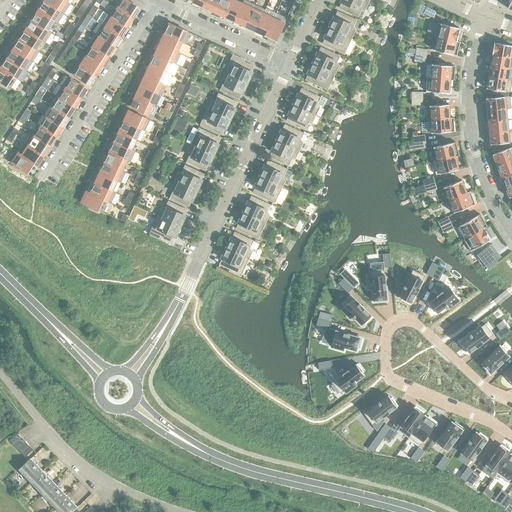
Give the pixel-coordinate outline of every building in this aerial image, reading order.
[(64,13),(70,4),(63,0),(44,0),(44,1),(64,13)] [(127,0),(117,0),(114,5),(132,17),(135,14),(136,14),(140,8),(127,0)] [(206,8),(214,11),(218,0),(206,0),(204,5),(207,7),(206,8)] [(231,0),(218,0),(214,11),(221,15),(222,14),(225,15),(231,0)] [(227,17),(234,21),(244,0),(243,0),(242,4),(233,0),(231,0),(225,15),(228,16),(227,17)] [(245,25),(254,5),(244,0),(234,21),(242,24),(242,23),(245,25)] [(342,0),(339,8),(359,17),(356,15),(359,10),(364,10),(368,2),(364,0),(342,0)] [(57,23),(64,13),(44,1),(40,7),(41,8),(39,11),(57,23)] [(82,4),(79,10),(83,13),(87,7),(82,4)] [(130,21),(132,17),(114,5),(114,6),(117,8),(112,17),(108,15),(127,27),(131,22),(130,21)] [(248,27),(255,31),(265,10),(254,5),(245,25),(248,26),(248,27)] [(433,18),(436,12),(426,7),(423,13),(433,18)] [(96,12),(91,9),(87,15),(92,18),(96,12)] [(75,15),(80,18),(83,13),(79,10),(75,15)] [(263,33),(266,34),(273,18),(263,14),(265,10),(255,31),(262,34),(263,33)] [(36,14),(32,20),(51,33),(51,32),(48,30),(54,21),(57,23),(39,11),(37,15),(36,14)] [(331,21),(329,27),(351,38),(355,30),(352,25),(354,20),(357,21),(337,11),(333,21),(331,21)] [(83,21),(87,24),(92,18),(87,15),(83,21)] [(108,15),(102,25),(120,36),(122,33),(123,33),(127,27),(108,15)] [(276,40),(284,23),(273,18),(266,34),(269,36),(267,40),(274,44),(276,40)] [(45,42),(51,33),(32,20),(28,26),(29,27),(27,30),(45,42)] [(70,23),(66,29),(71,32),(75,26),(70,23)] [(167,30),(165,34),(185,44),(190,33),(169,23),(166,30),(167,30)] [(460,28),(437,23),(434,36),(437,36),(437,37),(460,42),(456,41),(460,28)] [(102,25),(95,34),(115,47),(118,41),(117,40),(120,36),(102,25)] [(351,38),(329,27),(326,33),(327,34),(322,44),(344,54),(351,38)] [(83,31),(78,28),(74,34),(79,37),(83,31)] [(63,34),(67,37),(71,32),(66,29),(63,34)] [(23,33),(19,39),(39,52),(39,51),(35,49),(41,40),(45,42),(27,30),(24,34),(23,33)] [(71,40),(75,43),(79,37),(74,34),(71,40)] [(111,53),(115,47),(95,34),(99,37),(93,46),(107,56),(110,52),(111,53)] [(185,44),(165,34),(163,38),(162,38),(159,44),(180,54),(177,52),(181,42),(185,44)] [(457,56),(460,42),(437,37),(434,50),(457,56)] [(32,61),(39,52),(19,39),(16,45),(17,46),(14,49),(32,61)] [(58,42),(54,48),(59,51),(63,45),(58,42)] [(494,43),(492,54),(511,57),(511,50),(511,45),(494,42),(494,43)] [(83,53),(102,66),(106,60),(105,59),(107,56),(93,46),(89,44),(83,53)] [(175,64),(180,54),(159,44),(156,51),(157,51),(156,55),(175,64)] [(66,47),(62,53),(67,56),(71,50),(66,47)] [(335,74),(338,65),(335,61),(338,56),(340,57),(320,47),(316,57),(315,57),(312,63),(335,74)] [(50,54),(55,57),(59,51),(54,48),(50,54)] [(416,48),(415,54),(426,56),(427,50),(416,48)] [(26,71),(32,61),(14,49),(12,53),(11,52),(7,58),(26,71)] [(63,62),(67,56),(62,53),(58,59),(63,62)] [(83,53),(77,63),(95,75),(97,71),(98,72),(102,66),(83,53)] [(224,72),(247,83),(250,77),(249,76),(254,66),(243,61),(244,60),(237,57),(233,54),(224,72)] [(425,62),(426,56),(415,54),(414,61),(425,62)] [(492,54),(490,66),(509,69),(511,57),(492,54)] [(170,75),(175,64),(156,55),(154,59),(153,58),(150,65),(170,75)] [(0,66),(0,67),(16,78),(22,69),(26,71),(7,58),(3,64),(4,65),(2,68),(0,66)] [(50,64),(45,61),(41,67),(46,70),(50,64)] [(95,75),(77,63),(70,73),(90,85),(94,79),(93,78),(95,75)] [(189,63),(186,69),(191,72),(194,65),(189,63)] [(310,70),(305,80),(327,90),(335,74),(312,63),(309,69),(310,70)] [(455,66),(432,64),(426,64),(424,77),(427,77),(454,80),(455,66)] [(166,85),(170,75),(150,65),(147,71),(148,72),(146,76),(166,85)] [(490,66),(488,77),(507,80),(511,81),(511,80),(511,69),(509,69),(490,66)] [(10,88),(16,78),(0,67),(0,84),(3,86),(5,84),(10,88)] [(42,76),(46,70),(41,67),(37,73),(42,76)] [(188,78),(191,72),(186,69),(183,76),(188,78)] [(56,73),(51,70),(47,76),(52,79),(56,73)] [(219,89),(221,91),(239,99),(243,89),(244,89),(247,83),(224,72),(221,80),(224,85),(221,90),(219,89)] [(43,83),(48,86),(52,79),(47,76),(43,83)] [(68,76),(62,86),(80,98),(82,94),(83,95),(87,89),(68,76)] [(161,95),(166,85),(146,76),(144,80),(143,79),(140,86),(161,95)] [(454,80),(427,77),(426,91),(449,93),(450,80),(454,80)] [(488,77),(486,88),(491,89),(491,93),(508,94),(508,92),(510,92),(511,81),(507,80),(488,77)] [(29,86),(33,89),(37,83),(33,80),(29,86)] [(180,83),(176,90),(181,92),(185,85),(180,83)] [(187,93),(191,95),(195,86),(191,84),(187,93)] [(33,89),(29,86),(25,92),(30,95),(33,89)] [(78,101),(80,98),(62,86),(55,96),(75,108),(79,102),(78,101)] [(138,92),(136,96),(156,106),(161,95),(140,86),(137,92),(138,92)] [(43,92),(39,89),(35,95),(39,98),(43,92)] [(293,104),(315,115),(319,107),(316,102),(318,97),(321,98),(301,89),(297,99),(295,98),(293,104)] [(178,99),(181,92),(176,90),(173,96),(178,99)] [(211,100),(208,108),(230,119),(233,113),(232,112),(237,102),(217,93),(219,95),(217,100),(211,100)] [(491,98),(486,98),(487,110),(511,108),(510,96),(508,96),(508,94),(491,93),(491,98)] [(31,101),(36,104),(39,98),(35,95),(31,101)] [(71,114),(75,108),(55,96),(49,105),(67,117),(70,113),(71,114)] [(156,106),(136,96),(135,100),(133,100),(130,107),(147,115),(152,104),(156,106)] [(175,106),(170,104),(167,110),(166,110),(172,113),(175,106)] [(286,121),(303,129),(306,130),(304,128),(306,123),(312,123),(315,115),(293,104),(290,110),(291,111),(286,121)] [(426,106),(426,120),(453,118),(453,117),(450,118),(449,104),(426,106)] [(65,121),(67,117),(49,105),(53,108),(47,117),(62,127),(66,121),(65,121)] [(230,119),(208,108),(200,124),(222,134),(226,125),(228,125),(230,119)] [(511,108),(487,110),(488,121),(507,119),(506,109),(511,108)] [(30,112),(26,109),(22,115),(27,118),(30,112)] [(127,115),(124,121),(144,131),(149,120),(129,110),(128,111),(129,112),(128,115),(127,115)] [(169,119),(172,113),(166,110),(163,116),(169,119)] [(18,121),(23,124),(27,118),(22,115),(18,121)] [(37,124),(55,136),(57,132),(58,133),(62,127),(47,117),(41,126),(37,124)] [(454,131),(453,118),(426,120),(427,120),(430,120),(431,133),(454,131)] [(507,119),(488,121),(489,133),(511,130),(508,130),(507,119)] [(144,131),(124,121),(121,127),(122,128),(120,132),(136,139),(140,129),(144,131)] [(37,124),(31,134),(50,146),(54,140),(53,140),(55,136),(37,124)] [(276,140),(299,151),(302,143),(299,138),(302,133),(304,134),(285,124),(280,134),(279,134),(276,140)] [(18,131),(14,128),(10,134),(15,137),(18,131)] [(198,128),(191,144),(214,155),(217,149),(215,148),(220,138),(198,128)] [(511,130),(489,133),(490,145),(509,143),(511,142),(511,130)] [(117,135),(114,142),(135,151),(131,149),(136,139),(120,132),(118,136),(117,135)] [(6,139),(11,142),(15,137),(10,134),(6,139)] [(31,134),(24,143),(43,155),(45,152),(46,152),(50,146),(31,134)] [(413,136),(414,143),(425,141),(424,135),(413,136)] [(269,157),(287,165),(289,166),(290,166),(287,164),(289,159),(295,159),(299,151),(276,140),(273,146),(274,147),(269,157)] [(414,143),(408,143),(409,150),(426,147),(425,141),(414,143)] [(130,162),(135,151),(114,142),(111,148),(112,148),(110,152),(130,162)] [(432,161),(433,161),(459,155),(456,142),(433,147),(436,160),(432,161)] [(37,165),(41,159),(40,159),(43,155),(24,143),(24,144),(28,146),(22,155),(15,150),(15,151),(37,165)] [(211,161),(214,155),(191,144),(187,152),(190,157),(188,162),(185,161),(205,170),(210,160),(211,161)] [(511,146),(510,147),(492,154),(497,165),(511,159),(511,146)] [(37,166),(37,165),(15,151),(8,161),(14,164),(13,166),(18,169),(19,167),(27,173),(34,163),(37,166)] [(130,162),(110,152),(108,156),(107,156),(104,162),(125,172),(121,170),(126,160),(130,162)] [(459,156),(459,155),(433,161),(436,175),(458,169),(456,156),(459,156)] [(403,161),(404,167),(413,165),(412,159),(403,161)] [(511,159),(497,165),(501,176),(511,171),(511,159)] [(259,176),(282,187),(286,178),(288,179),(291,172),(288,170),(268,160),(263,170),(262,170),(259,176)] [(120,182),(125,172),(104,162),(101,169),(102,169),(101,173),(120,182)] [(203,174),(186,166),(183,165),(186,166),(184,171),(178,172),(174,180),(197,191),(200,184),(199,184),(203,174)] [(511,183),(511,171),(501,176),(505,187),(511,183)] [(120,183),(120,182),(101,173),(99,177),(98,176),(95,183),(115,193),(116,192),(112,190),(116,181),(120,183)] [(253,193),(274,203),(282,187),(259,176),(256,182),(257,183),(253,193)] [(422,180),(424,186),(435,183),(433,176),(422,180)] [(307,178),(306,180),(307,184),(312,186),(314,181),(307,178)] [(197,191),(174,180),(170,188),(174,193),(171,198),(169,197),(168,197),(188,206),(193,196),(194,197),(197,191)] [(462,180),(440,189),(445,201),(470,191),(467,192),(462,180)] [(111,203),(115,193),(95,183),(92,189),(93,190),(91,193),(86,191),(111,203)] [(435,183),(424,186),(426,192),(437,189),(435,183)] [(110,203),(111,203),(86,191),(86,192),(87,193),(85,196),(84,195),(81,202),(90,207),(89,209),(95,211),(96,209),(102,212),(107,202),(110,203)] [(445,201),(445,202),(449,201),(453,213),(475,204),(470,191),(445,201)] [(245,206),(242,212),(265,223),(269,214),(266,210),(268,205),(271,206),(268,204),(251,196),(246,206),(245,206)] [(161,208),(157,216),(180,226),(183,220),(182,220),(187,210),(167,201),(169,202),(167,207),(161,208)] [(291,205),(284,202),(281,208),(288,211),(291,205)] [(258,239),(265,223),(242,212),(240,218),(241,218),(236,228),(258,239)] [(123,214),(120,220),(125,223),(128,216),(123,214)] [(460,226),(466,237),(487,225),(480,214),(460,226)] [(177,233),(180,226),(157,216),(149,234),(154,236),(160,239),(161,237),(172,242),(172,241),(176,232),(177,233)] [(438,221),(441,227),(450,222),(448,216),(438,221)] [(450,222),(441,227),(443,233),(453,228),(450,222)] [(464,240),(470,251),(491,239),(484,228),(487,226),(487,225),(466,237),(467,238),(464,240)] [(249,258),(249,256),(252,250),(249,245),(251,240),(254,242),(254,241),(234,232),(230,242),(229,242),(226,248),(249,258)] [(491,244),(482,250),(490,260),(484,264),(488,269),(497,263),(496,261),(501,257),(491,244)] [(240,276),(249,258),(226,248),(223,254),(224,254),(219,264),(230,269),(229,271),(235,274),(240,276)] [(389,253),(382,254),(383,261),(384,267),(391,267),(389,253)] [(371,276),(367,276),(369,289),(372,288),(373,301),(377,301),(377,302),(387,301),(384,267),(383,261),(370,263),(371,276)] [(432,262),(426,274),(432,277),(438,265),(432,262)] [(438,265),(432,277),(438,281),(445,269),(438,265)] [(404,288),(399,297),(402,298),(401,300),(410,305),(415,295),(416,295),(417,292),(419,288),(425,276),(413,270),(410,274),(407,272),(401,284),(404,285),(403,287),(404,288)] [(343,278),(338,283),(348,293),(353,288),(343,278)] [(436,296),(427,303),(434,311),(435,310),(437,313),(445,307),(446,307),(448,306),(449,308),(459,301),(449,287),(442,292),(442,291),(439,294),(436,296)] [(350,294),(340,304),(343,307),(341,310),(350,319),(352,317),(353,318),(354,318),(361,325),(363,323),(365,324),(372,317),(364,309),(365,308),(362,306),(359,303),(356,301),(350,294)] [(318,318),(316,325),(329,329),(331,322),(318,318)] [(469,336),(461,342),(463,344),(461,345),(468,354),(476,347),(477,347),(479,345),(483,343),(483,342),(484,341),(493,335),(485,324),(474,332),(471,334),(470,333),(469,335),(469,336)] [(506,325),(495,333),(500,339),(510,331),(506,325)] [(336,330),(331,347),(343,351),(344,347),(345,347),(356,351),(357,347),(359,348),(362,338),(336,330)] [(500,346),(481,363),(483,366),(482,367),(486,371),(489,375),(508,357),(509,356),(500,346)] [(331,360),(318,362),(319,370),(332,367),(331,360)] [(342,375),(332,382),(340,393),(344,390),(346,393),(356,386),(354,384),(356,382),(356,381),(364,375),(362,373),(363,371),(357,363),(348,370),(345,372),(342,374),(342,375)] [(378,403),(364,414),(372,425),(377,430),(384,419),(383,417),(386,415),(389,413),(389,412),(398,405),(392,397),(390,398),(388,396),(387,396),(380,402),(379,401),(377,403),(378,403)] [(405,420),(398,430),(409,438),(425,415),(422,413),(423,412),(415,406),(408,415),(408,414),(406,418),(404,420),(405,420)] [(425,415),(409,438),(420,445),(437,422),(428,416),(427,417),(425,416),(425,415)] [(442,434),(437,442),(448,450),(464,428),(455,422),(454,424),(451,422),(442,434)] [(385,423),(377,434),(383,438),(391,427),(385,423)] [(391,427),(383,438),(389,443),(397,432),(391,427)] [(468,442),(461,452),(472,460),(477,454),(480,450),(482,448),(481,447),(488,438),(479,432),(478,434),(476,432),(470,440),(469,440),(468,441),(468,442)] [(10,440),(24,455),(25,457),(33,449),(17,433),(10,440)] [(491,458),(486,464),(497,472),(496,473),(496,474),(511,454),(508,452),(509,450),(501,444),(494,453),(491,457),(490,458),(491,458)] [(418,447),(410,458),(416,462),(424,451),(418,447)] [(511,454),(496,474),(507,482),(511,474),(511,454)] [(444,455),(436,466),(442,471),(450,460),(444,455)] [(19,470),(31,482),(42,471),(31,458),(19,469),(19,470)] [(468,466),(460,477),(466,481),(473,470),(468,466)] [(473,470),(466,481),(471,486),(479,475),(473,470)] [(43,494),(54,483),(42,471),(31,482),(43,494)] [(43,494),(54,506),(65,495),(54,483),(43,494)] [(501,489),(493,500),(499,505),(507,494),(501,489)] [(511,497),(507,494),(499,505),(505,509),(511,498),(511,497)] [(72,511),(77,507),(65,495),(54,506),(59,511),(72,511)]
